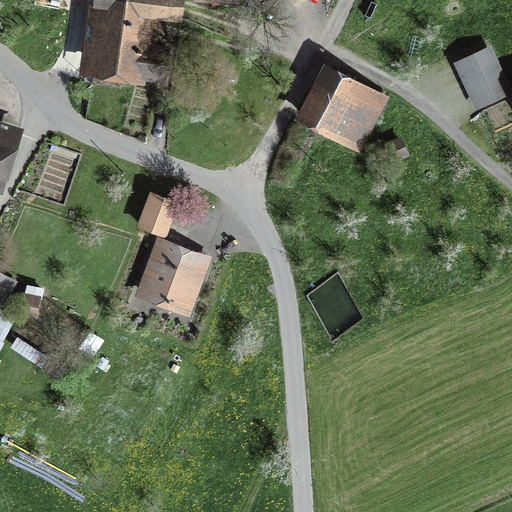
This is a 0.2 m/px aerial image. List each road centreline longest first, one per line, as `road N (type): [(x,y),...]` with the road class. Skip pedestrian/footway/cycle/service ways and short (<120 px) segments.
road 1 (unclassified): [(306,511),(292,312),(242,190)]
road 2 (unclassified): [(242,190),(83,136),(0,70)]
road 3 (unclassified): [(348,0),(242,190)]
